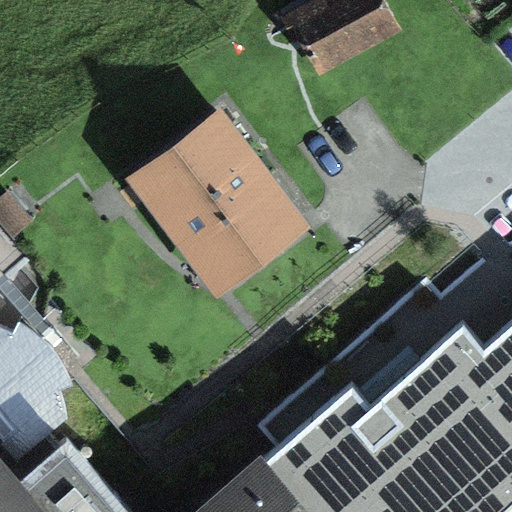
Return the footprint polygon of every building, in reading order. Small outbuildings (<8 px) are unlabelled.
[(314,0),(288,15),(320,72),(404,26),(389,0),(314,0)] [(221,98),(126,169),(217,290),(313,218),(221,98)] [(370,389),(353,369),(268,443),(328,511),(497,511),(511,500),(511,309),(485,333),(464,309),(370,389)] [(13,329),(0,322),(0,436),(19,457),(68,412),(65,383),(74,381),(64,360),(49,341),(36,328),(19,316),(13,329)] [(146,511),(68,423),(23,462),(66,511),(146,511)] [(328,511),(268,443),(261,435),(171,511),(328,511)] [(66,511),(23,462),(19,457),(0,436),(0,511),(66,511)]
